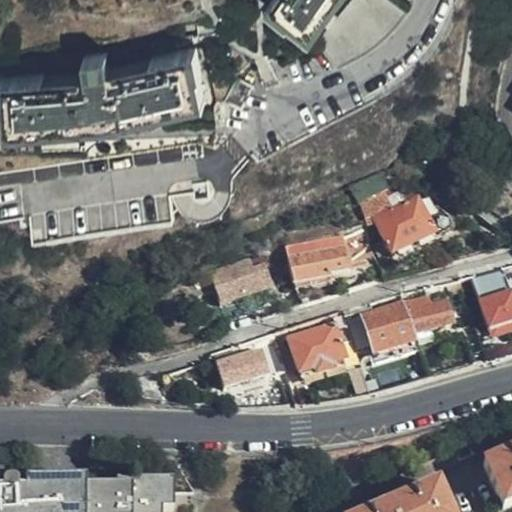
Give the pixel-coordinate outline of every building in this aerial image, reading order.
[(273,0),(267,9),(286,24),(288,21),(312,38),(338,0),(273,0)] [(393,28),(405,10),(388,0),(377,0),(376,2),(365,16),(349,28),(339,35),(322,43),(329,58),(336,69),(348,64),(364,56),(373,50),(383,40),(393,28)] [(173,108),(207,100),(200,78),(203,77),(196,51),(113,70),(86,76),(2,85),(5,110),(7,109),(11,133),(95,124),(129,118),(173,108)] [(253,86),(234,79),(225,100),(234,104),(244,107),(253,86)] [(36,244),(172,223),(162,165),(0,190),(0,222),(32,217),(36,244)] [(419,203),(376,226),(394,260),(433,239),(436,243),(458,231),(460,226),(459,220),(458,217),(454,215),(451,214),(446,215),(442,215),(439,208),(435,210),(429,200),(419,204),(419,203)] [(376,226),(365,206),(359,210),(369,229),(376,226)] [(352,271),(381,267),(373,239),(348,242),(352,271)] [(348,242),(288,251),(295,285),(330,280),(329,274),(352,271),(348,242)] [(252,259),(210,273),(216,289),(221,306),(250,297),(274,289),(266,265),(255,268),(252,259)] [(210,273),(197,277),(202,294),(216,289),(210,273)] [(511,276),(505,279),(503,273),(494,274),(472,280),(481,309),(489,334),(492,334),(511,327),(511,298),(511,297),(511,276)] [(295,289),(297,292),(331,287),(330,280),(295,285),(295,289)] [(463,293),(460,284),(446,287),(449,297),(463,293)] [(250,297),(221,306),(226,321),(255,312),(250,297)] [(429,302),(407,308),(415,337),(418,336),(421,345),(440,340),(438,332),(453,328),(447,308),(432,311),(431,307),(429,302)] [(376,358),(418,345),(415,337),(407,308),(364,320),(376,358)] [(345,316),(350,332),(361,328),(356,313),(345,316)] [(511,327),(492,334),(494,341),(511,335),(511,327)] [(342,354),(334,331),(293,343),(305,380),(346,368),(345,365),(354,362),(350,351),(342,354)] [(418,345),(376,358),(378,364),(419,351),(418,345)] [(511,347),(484,356),(487,364),(511,356),(511,347)] [(234,351),(213,358),(216,368),(237,363),(234,351)] [(237,363),(216,368),(225,393),(271,379),(262,355),(237,363)] [(179,377),(164,377),(164,393),(180,392),(179,377)] [(511,451),(507,453),(484,464),(503,509),(511,505),(511,451)] [(0,511),(175,511),(175,495),(180,495),(179,464),(123,465),(122,475),(91,475),(90,465),(31,467),(31,469),(0,469),(0,511)] [(448,511),(437,485),(389,505),(374,511),(448,511)]
